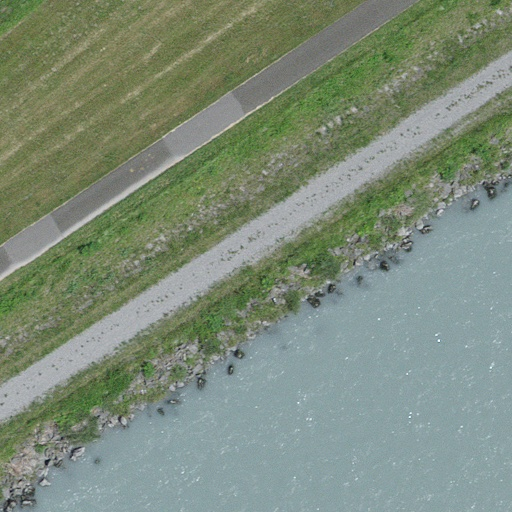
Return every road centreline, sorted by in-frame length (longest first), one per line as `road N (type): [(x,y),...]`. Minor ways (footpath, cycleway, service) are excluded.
road 1 (track): [(0,421),(511,79)]
road 2 (track): [(401,0),(0,268)]
